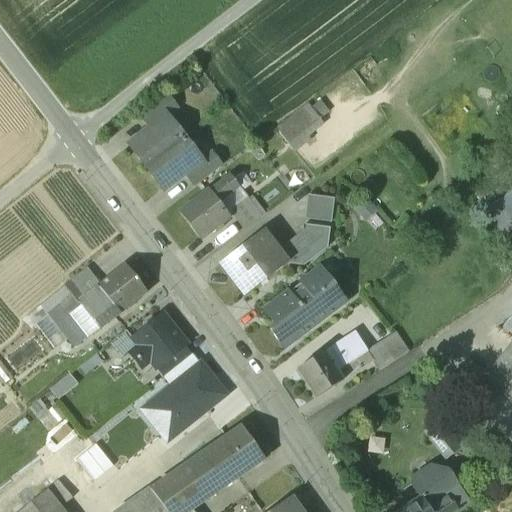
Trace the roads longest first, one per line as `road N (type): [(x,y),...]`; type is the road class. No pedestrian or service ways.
road 1 (tertiary): [(349,511),(163,246),(70,141)]
road 2 (track): [(0,198),(252,0)]
